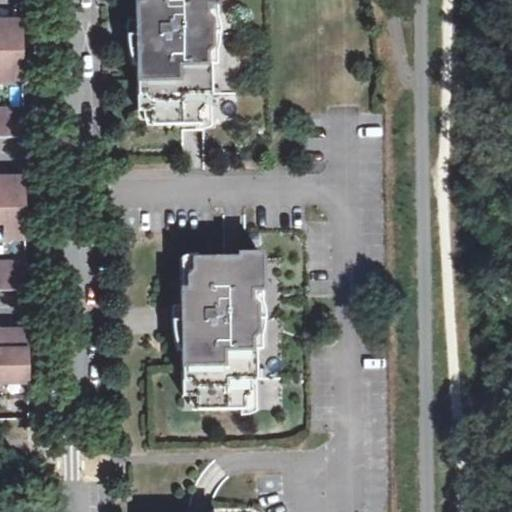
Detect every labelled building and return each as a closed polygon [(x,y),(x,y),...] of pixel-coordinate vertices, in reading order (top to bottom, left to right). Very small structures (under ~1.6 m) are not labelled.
[(134,46),(134,61),(134,78),(134,107),(149,107),(150,121),(198,121),(198,109),(203,103),(203,91),(208,91),(209,59),(202,59),(203,48),(208,44),(207,18),(202,13),(203,3),(214,3),(214,0),(134,0),(133,0),(134,46)] [(0,62),(21,62),(20,20),(0,20),(0,62)] [(21,62),(0,62),(0,87),(0,80),(22,80),(21,62)] [(22,107),(0,108),(0,137),(23,137),(22,107)] [(0,228),(3,228),(3,237),(24,237),(23,177),(0,177),(0,228)] [(180,333),(180,348),(181,365),(181,393),(195,393),(196,408),(243,408),(242,398),(248,390),(248,378),(255,378),(254,345),(248,345),(248,336),(254,330),(253,306),(247,299),(248,289),(260,289),(260,253),(237,252),(237,256),(191,257),(190,269),(185,275),(185,287),(179,286),(179,288),(180,333)] [(25,260),(0,260),(0,289),(25,289),(25,260)] [(0,383),(4,383),(5,393),(27,392),(26,332),(0,332),(0,383)] [(175,348),(180,348),(180,333),(172,332),(175,348)] [(0,399),(27,399),(27,392),(5,393),(4,383),(0,383),(0,399)]
